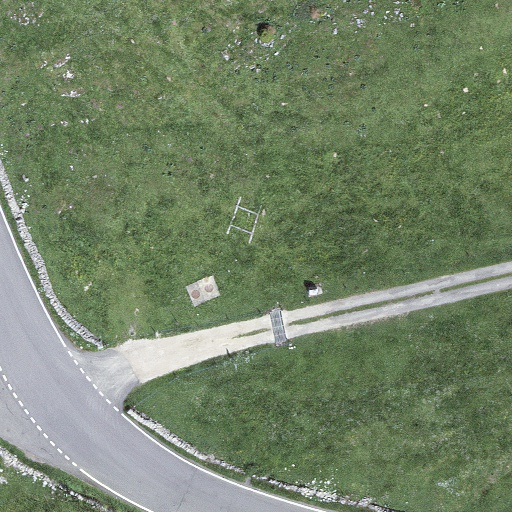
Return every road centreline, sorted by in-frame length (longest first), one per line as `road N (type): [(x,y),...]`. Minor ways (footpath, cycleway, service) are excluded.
road 1 (track): [(511,284),(45,394)]
road 2 (tertiary): [(0,304),(45,394),(110,453),(210,511)]
